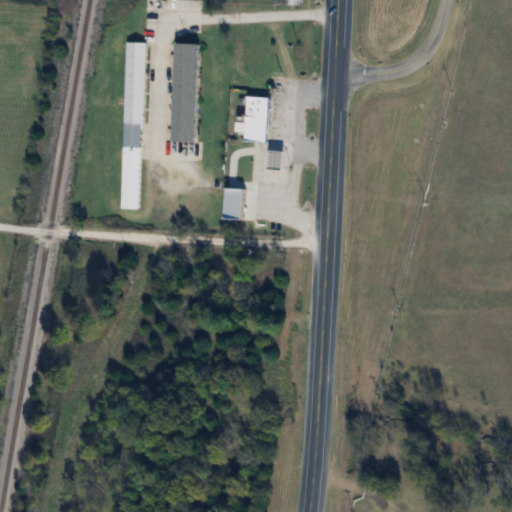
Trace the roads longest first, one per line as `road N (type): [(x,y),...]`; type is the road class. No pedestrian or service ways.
road 1 (primary): [(312,511),(338,70)]
road 2 (tertiary): [(338,70),(406,60),(432,28),(441,0)]
